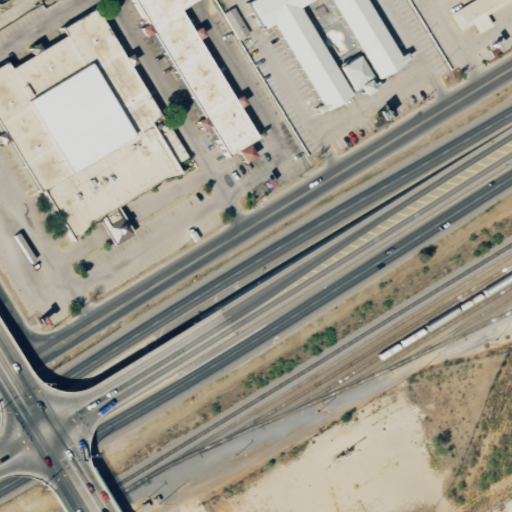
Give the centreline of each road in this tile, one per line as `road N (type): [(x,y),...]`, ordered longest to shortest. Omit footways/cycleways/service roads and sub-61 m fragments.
road 1 (tertiary): [(0,380),(511,66)]
road 2 (primary): [(0,486),(231,354),(511,175)]
road 3 (primary): [(511,113),(0,423)]
road 4 (primary): [(511,144),(219,326)]
road 5 (primary): [(219,326),(0,457)]
road 6 (primary): [(0,369),(87,511)]
road 7 (primary): [(184,305),(170,334),(177,352),(208,356),(249,343)]
